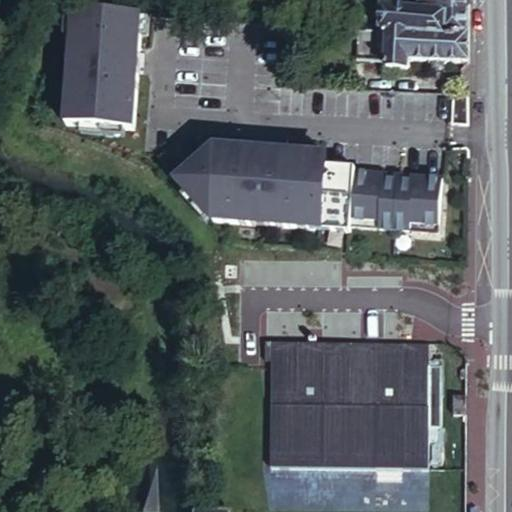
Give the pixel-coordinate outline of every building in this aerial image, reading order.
[(373,25),(460,30),(460,0),(413,0),(413,5),(374,4),(373,25)] [(143,7),(60,1),(52,118),(134,124),(143,7)] [(408,55),(461,58),(460,30),(373,25),(361,25),(360,45),(384,46),(384,70),(398,71),(398,67),(408,68),(408,55)] [(191,197),(190,216),(313,224),(318,147),(170,137),(166,195),(191,197)] [(324,161),(323,180),(344,181),(345,163),(324,161)] [(439,227),(441,174),(348,169),(346,223),(439,227)] [(279,341),(277,465),(437,469),(438,343),(324,342),(324,334),(316,334),(316,342),(279,341)] [(473,415),(473,397),(461,397),(461,414),(473,415)] [(161,511),(160,489),(152,511),(161,511)] [(215,501),(203,503),(202,511),(237,511),(237,508),(216,511),(215,501)]
